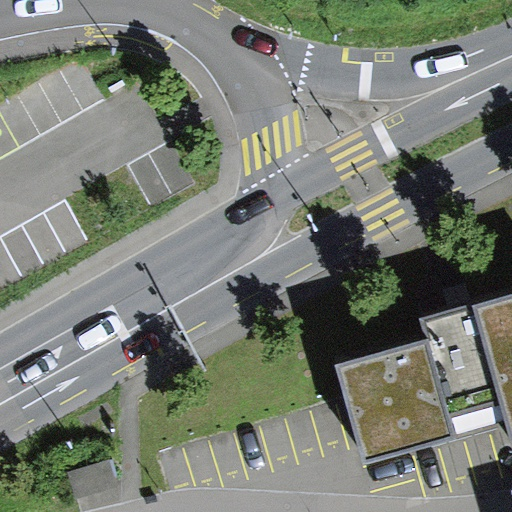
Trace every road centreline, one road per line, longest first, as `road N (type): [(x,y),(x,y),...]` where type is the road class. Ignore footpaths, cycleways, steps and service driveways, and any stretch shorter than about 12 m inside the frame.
road 1 (primary): [(115,321),(276,266),(511,146)]
road 2 (secondary): [(511,38),(401,76),(329,74),(229,52)]
road 3 (primary): [(511,75),(271,201)]
road 4 (primary): [(271,201),(115,321)]
road 5 (secondary): [(271,201),(275,147),(265,107),(229,52)]
road 6 (primary): [(115,321),(0,382)]
road 7 (secondary): [(229,52),(148,8),(111,0)]
